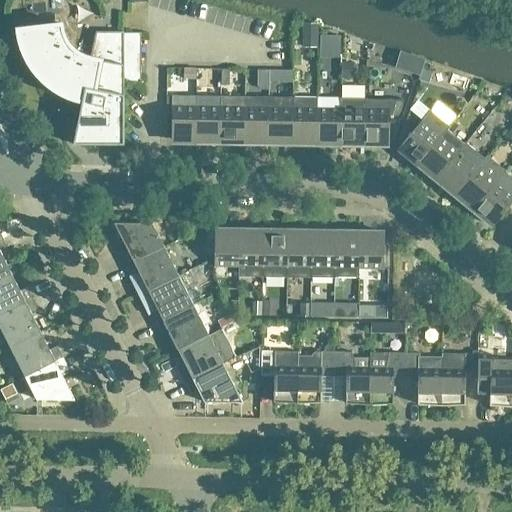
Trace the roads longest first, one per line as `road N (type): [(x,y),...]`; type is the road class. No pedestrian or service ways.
road 1 (tertiary): [(511,295),(375,190),(31,180)]
road 2 (residential): [(149,426),(511,430)]
road 3 (residential): [(511,483),(179,479)]
road 4 (residential): [(149,426),(67,277),(31,180)]
road 5 (residential): [(179,479),(0,477)]
road 6 (residential): [(0,424),(149,426)]
